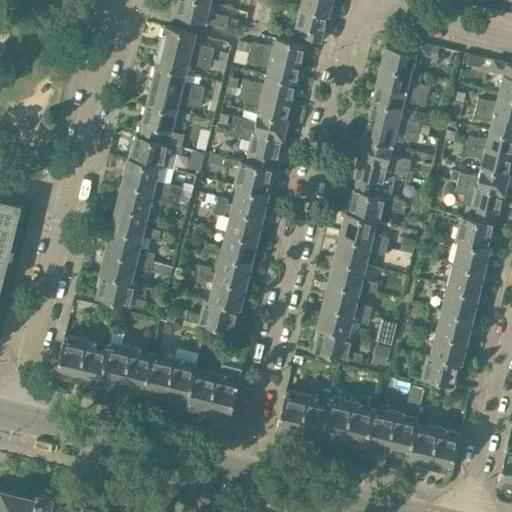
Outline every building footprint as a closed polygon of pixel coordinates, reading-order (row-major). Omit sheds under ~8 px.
[(210,1),(205,0),(178,0),(175,13),(226,26),(229,15),(208,10),(210,1)] [(271,0),(258,0),(254,16),(267,19),(271,0)] [(331,0),(301,0),(299,11),(326,17),(327,13),(328,14),(331,0)] [(320,41),(326,17),(299,11),(296,25),(297,25),(295,34),(320,41)] [(231,17),(229,25),(237,27),(239,19),(231,17)] [(165,24),(160,44),(212,57),(214,47),(192,41),(195,31),(165,24)] [(432,45),(432,43),(401,35),(398,46),(386,43),(382,58),(413,66),(416,51),(429,55),(432,45)] [(300,63),(305,44),(276,37),(274,46),(252,41),(252,42),(239,39),(237,48),(242,49),(248,50),(250,51),(300,63)] [(156,64),(186,72),(188,62),(209,67),(210,66),(224,69),(226,61),(212,58),(212,57),(160,44),(155,64),(156,64)] [(429,55),(436,57),(438,47),(432,45),(429,55)] [(237,48),(236,47),(233,59),(245,62),(248,50),(242,49),(237,48)] [(226,61),(228,53),(221,51),(219,59),(226,61)] [(269,66),(267,74),(296,82),(300,63),(250,51),(247,60),(269,66)] [(467,53),(465,63),(479,66),(482,56),(467,53)] [(410,80),(413,66),(382,58),(377,82),(378,82),(428,95),(431,85),(410,80)] [(511,62),(494,58),(491,69),(504,73),(501,87),(511,89),(511,62)] [(205,86),(184,81),(186,72),(156,64),(151,84),(202,97),(205,86)] [(291,100),(296,82),(267,74),(264,83),(243,78),(241,88),(291,100)] [(230,77),(228,84),(236,86),(238,79),(230,77)] [(373,101),(403,108),(405,99),(426,105),(428,95),(378,82),(373,101)] [(151,86),(146,103),(176,111),(179,102),(200,107),(202,97),(151,84),(151,86)] [(234,94),(236,86),(228,84),(226,92),(234,94)] [(511,89),(501,87),(497,100),(478,96),(476,105),(511,114),(511,89)] [(288,117),(287,116),(291,100),(241,88),(238,97),(260,103),(257,111),(287,119),(288,117)] [(465,92),(457,90),(455,99),(463,101),(465,92)] [(445,108),(447,100),(439,98),(437,106),(445,108)] [(451,106),(461,108),(463,102),(453,100),(451,106)] [(373,101),(369,119),(419,131),(422,122),(401,117),(403,108),(373,101)] [(140,134),(169,141),(176,111),(146,103),(142,123),(143,123),(140,134)] [(493,120),(491,128),(511,133),(511,114),(476,105),(474,115),(493,120)] [(215,110),(209,109),(207,118),(213,120),(215,110)] [(287,119),(257,111),(255,120),(234,115),(232,125),(282,137),(283,137),(287,119)] [(221,112),(219,120),(227,122),(229,114),(221,112)] [(393,145),(394,144),(407,148),(409,139),(421,142),(424,132),(419,131),(369,119),(364,136),(363,135),(363,137),(364,137),(393,145)] [(278,156),(282,137),(232,125),(217,121),(215,131),(251,140),(246,161),(254,163),(271,167),(274,155),(278,156)] [(511,152),(511,133),(491,128),(488,137),(469,132),(467,142),(511,152)] [(445,137),(453,139),(455,131),(447,129),(445,137)] [(136,133),(134,144),(132,143),(128,157),(161,165),(173,168),(177,152),(181,153),(183,145),(169,141),(140,134),(136,133)] [(391,154),(393,145),(364,137),(363,137),(359,156),(360,156),(410,168),(412,159),(391,154)] [(509,172),(511,158),(511,152),(467,142),(464,152),(484,157),(481,165),(509,172)] [(201,163),(204,152),(192,149),(189,160),(201,163)] [(234,185),(237,185),(268,193),(272,179),(270,178),(272,167),(271,167),(254,163),(246,161),(210,153),(208,161),(234,168),(235,165),(239,166),(234,185)] [(407,178),(410,168),(360,156),(355,174),(358,175),(355,187),(373,193),(390,197),(395,175),(407,178)] [(123,180),(169,191),(180,194),(182,185),(157,179),(161,165),(128,157),(128,160),(123,180)] [(422,170),(430,172),(432,163),(424,161),(422,170)] [(509,172),(481,165),(479,174),(454,168),(452,178),(458,180),(504,191),(504,192),(509,172)] [(149,211),(153,196),(167,200),(169,191),(123,180),(117,203),(149,211)] [(475,217),(492,222),(495,209),(499,210),(504,192),(504,191),(458,180),(456,189),(466,191),(464,201),(466,202),(463,214),(475,217)] [(263,215),(268,193),(237,185),(232,202),(227,201),(228,197),(206,192),(204,201),(215,203),(216,204),(263,215)] [(373,193),(355,187),(353,186),(351,197),(349,197),(346,211),(377,220),(379,220),(384,203),(388,204),(387,208),(403,212),(406,201),(390,197),(373,193)] [(430,196),(419,193),(417,202),(428,204),(430,196)] [(0,195),(0,288),(22,200),(0,195)] [(410,212),(423,216),(426,205),(413,202),(410,212)] [(144,234),(158,238),(160,229),(146,226),(149,211),(117,203),(111,226),(144,234)] [(230,212),(226,231),(257,238),(263,215),(216,204),(215,203),(213,212),(224,214),(225,211),(230,212)] [(377,220),(346,211),(340,233),(387,245),(389,237),(378,234),(377,238),(372,236),(377,220)] [(456,238),(458,238),(490,246),(493,232),(491,232),(494,222),(492,222),(475,217),(463,214),(462,213),(456,238)] [(144,234),(111,226),(106,249),(162,263),(164,254),(144,250),(143,253),(139,252),(144,234)] [(205,250),(220,254),(251,261),(257,238),(226,231),(221,248),(216,247),(216,244),(207,242),(205,250)] [(387,245),(340,233),(334,257),(366,265),(370,246),(375,247),(374,251),(385,254),(387,245)] [(412,251),(415,239),(403,237),(401,248),(412,251)] [(490,246),(458,238),(452,261),(484,269),(490,246)] [(137,262),(141,263),(140,267),(163,272),(165,264),(162,263),(106,249),(100,272),(132,280),(137,262)] [(246,284),(251,261),(220,254),(216,271),(210,270),(211,266),(201,264),(199,272),(246,284)] [(334,257),(329,280),(360,288),(375,291),(378,283),(367,280),(366,284),(361,282),(366,265),(334,257)] [(479,292),(484,269),(452,261),(447,284),(479,292)] [(143,307),(145,299),(135,296),(134,299),(130,298),(135,280),(132,280),(100,272),(97,284),(99,285),(96,295),(143,307)] [(213,281),(209,299),(241,306),(246,284),(199,272),(197,281),(207,283),(208,280),(213,281)] [(166,288),(168,281),(162,279),(160,287),(166,288)] [(360,288),(329,280),(323,302),(370,314),(372,305),(361,302),(360,306),(356,305),(360,288)] [(473,315),(479,292),(447,284),(441,307),(473,315)] [(237,320),(241,306),(209,299),(206,298),(203,314),(187,310),(185,318),(232,330),(235,319),(237,320)] [(370,314),(323,302),(318,324),(349,332),(353,315),(358,316),(357,320),(368,322),(370,314)] [(467,337),(473,315),(441,307),(435,329),(467,337)] [(168,311),(166,319),(174,321),(176,313),(168,311)] [(390,342),(395,321),(381,317),(376,339),(390,342)] [(163,330),(174,333),(176,324),(165,321),(163,330)] [(347,351),(352,333),(349,332),(318,324),(314,338),(316,339),(314,349),(361,361),(363,352),(352,350),(351,352),(347,351)] [(462,360),(467,337),(435,329),(430,352),(462,360)] [(55,370),(78,376),(87,338),(65,332),(55,370)] [(96,340),(87,338),(78,376),(100,381),(101,377),(110,343),(108,343),(107,348),(94,345),(96,340)] [(101,377),(135,385),(134,388),(143,390),(144,387),(152,354),(139,351),(140,346),(122,342),(121,346),(110,343),(101,377)] [(376,343),(372,359),(384,362),(388,346),(376,343)] [(152,392),(153,390),(186,398),(195,364),(196,365),(197,360),(165,352),(164,357),(152,354),(144,387),(143,390),(152,392)] [(428,352),(422,376),(454,384),(456,373),(458,374),(462,360),(430,352),(428,352)] [(293,361),(301,363),(303,355),(295,353),(293,361)] [(229,413),(230,414),(242,366),(222,361),(220,370),(217,370),(208,408),(214,410),(216,413),(225,415),(229,413)] [(185,402),(208,408),(217,370),(207,367),(206,372),(195,369),(196,365),(195,364),(186,398),(185,402)] [(405,411),(403,416),(416,419),(424,387),(411,384),(405,411)] [(309,392),(286,387),(277,425),(299,430),(309,392)] [(309,392),(299,430),(322,436),(323,432),(331,398),(329,397),(328,401),(316,398),(317,394),(309,392)] [(331,398),(323,432),(357,440),(356,442),(365,444),(374,408),(360,405),(361,400),(343,396),(342,401),(331,398)] [(374,408),(365,444),(374,447),(374,444),(408,453),(415,423),(416,419),(403,416),(405,411),(387,407),(386,411),(374,408)] [(415,423),(408,453),(407,457),(429,462),(439,424),(429,422),(428,427),(415,423)] [(429,462),(452,468),(461,430),(439,424),(429,462)] [(511,442),(508,441),(498,479),(511,482),(511,442)] [(82,508),(51,501),(53,495),(38,491),(37,497),(0,488),(0,511),(96,511),(98,506),(84,502),(82,508)]
